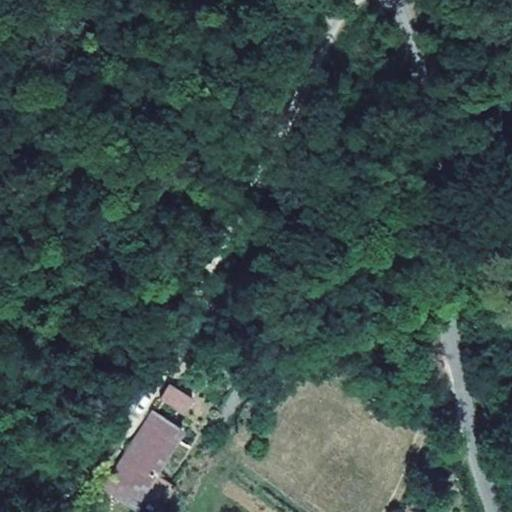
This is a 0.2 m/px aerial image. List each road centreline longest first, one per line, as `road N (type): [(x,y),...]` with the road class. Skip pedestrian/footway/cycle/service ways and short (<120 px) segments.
road 1 (track): [(352,0),(147,384),(50,511)]
road 2 (track): [(394,0),(413,51),(459,406),(498,511)]
road 3 (track): [(391,511),(451,355)]
